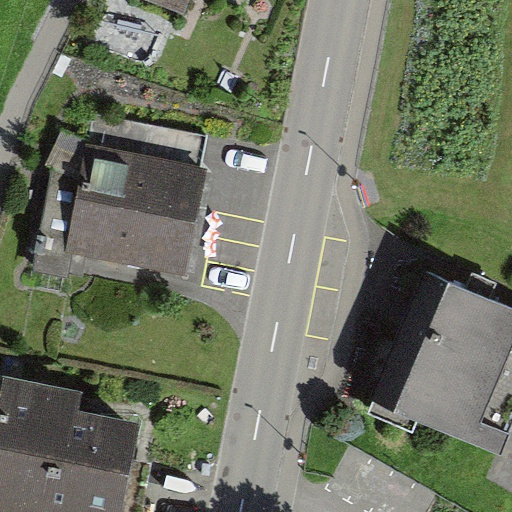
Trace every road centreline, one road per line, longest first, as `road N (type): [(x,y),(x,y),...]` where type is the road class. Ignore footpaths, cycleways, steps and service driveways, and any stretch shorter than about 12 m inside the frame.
road 1 (residential): [(340,0),(241,511)]
road 2 (residential): [(0,165),(67,0)]
